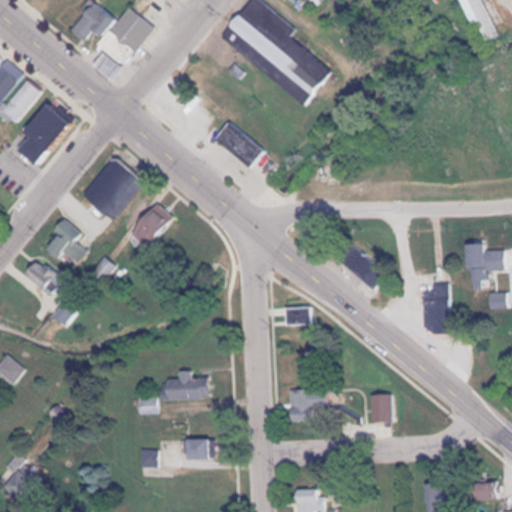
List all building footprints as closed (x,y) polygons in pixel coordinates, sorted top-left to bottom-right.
[(335,70),(292,38),(299,28),(262,0),(250,0),(212,51),(231,66),(241,52),(310,104),(335,70)] [(462,0),(482,45),(500,37),(484,0),(462,0)] [(95,31),(102,36),(117,18),(96,1),(72,29),(87,41),(95,31)] [(103,43),(126,63),(157,26),(135,7),(103,43)] [(114,80),(125,66),(105,50),(94,64),(114,80)] [(511,54),(495,61),(511,101),(511,54)] [(28,74),(6,60),(0,69),(0,113),(19,126),(43,89),(25,77),(28,74)] [(24,132),(27,135),(17,148),(36,164),(72,118),(49,100),(24,132)] [(220,137),(253,167),(268,149),(235,120),(220,137)] [(116,158),(85,193),(115,220),(146,186),(116,158)] [(152,249),(177,218),(156,201),(131,232),(152,249)] [(45,250),(59,261),(67,252),(82,264),(91,251),(81,243),(87,235),(68,220),(45,250)] [(375,290),(390,275),(352,240),(338,256),(375,290)] [(488,251),(488,244),(472,244),(473,289),(488,288),(488,271),(511,271),(510,251),(488,251)] [(453,284),(432,285),(431,247),(411,247),(411,294),(427,293),(428,333),(454,333),(453,284)] [(68,281),(41,257),(28,272),(55,296),(68,281)] [(116,265),(106,260),(99,275),(109,280),(116,265)] [(511,293),(492,294),(492,309),(511,309),(511,293)] [(289,307),(289,325),(316,325),(316,307),(289,307)] [(0,367),(0,370),(16,385),(28,370),(11,355),(0,367)] [(215,373),(180,374),(181,379),(164,379),(164,398),(215,398),(215,373)] [(315,420),(315,407),(333,407),(333,389),(291,390),(292,421),(315,420)] [(374,395),(374,422),(398,422),(398,395),(374,395)] [(141,412),(159,412),(159,397),(141,397),(141,412)] [(186,439),(186,459),(210,459),(210,439),(186,439)] [(10,466),(18,473),(6,486),(24,502),(46,478),(20,455),(10,466)] [(473,481),(473,499),(507,498),(507,481),(473,481)] [(328,511),(328,490),(297,490),(297,511),(328,511)]
